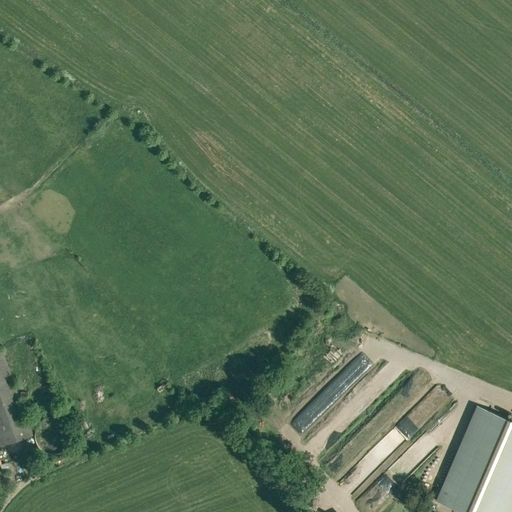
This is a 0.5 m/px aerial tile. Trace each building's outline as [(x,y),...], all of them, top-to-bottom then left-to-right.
[(325,332),(317,342),(322,346),(330,336),(325,332)] [(0,445),(0,446),(33,435),(2,347),(0,347),(0,445)] [(41,372),(46,370),(41,358),(35,361),(41,372)] [(371,390),(378,397),(405,369),(397,361),(371,390)] [(511,511),(511,420),(477,406),(437,500),(464,511),(511,511)] [(329,432),(335,438),(345,427),(338,421),(329,432)] [(369,446),(382,432),(372,424),(360,437),(369,446)]
